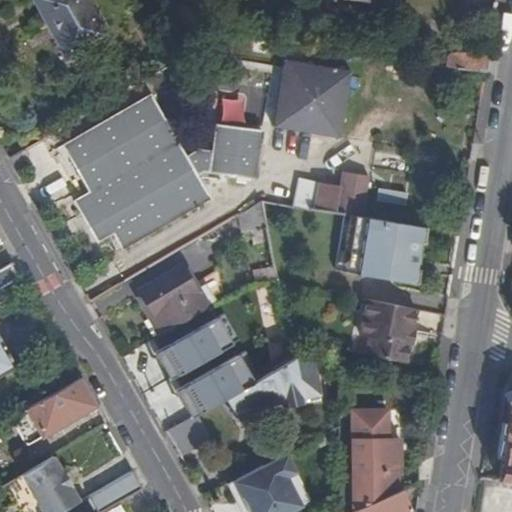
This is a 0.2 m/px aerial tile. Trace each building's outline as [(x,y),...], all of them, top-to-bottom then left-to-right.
[(88,0),(37,0),(52,26),(59,25),(77,56),(84,52),(83,49),(108,35),(88,0)] [(447,54),(445,64),(484,71),(487,51),(449,51),(447,54)] [(338,137),(350,70),(282,58),(271,125),(338,137)] [(113,231),(122,247),(206,198),(193,174),(203,169),(254,176),(260,131),(216,124),(212,153),(197,151),(184,158),(148,96),(63,145),(90,192),(75,200),(97,240),(113,231)] [(23,149),(8,158),(16,173),(32,164),(23,149)] [(369,176),(342,171),(336,211),(363,215),(369,176)] [(298,179),(294,206),(335,212),(339,186),(298,179)] [(373,217),(384,218),(386,205),(403,207),(405,191),(376,188),(373,217)] [(263,200),(242,213),(245,231),(255,229),(256,234),(269,232),(266,220),(263,200)] [(352,271),(358,216),(345,214),(340,270),(352,271)] [(420,223),(359,218),(354,277),(415,282),(420,223)] [(0,269),(0,287),(20,276),(19,275),(12,263),(0,269)] [(154,315),(164,332),(206,308),(181,267),(138,292),(152,316),(154,315)] [(152,316),(138,292),(134,294),(159,335),(164,332),(154,315),(152,316)] [(416,310),(366,301),(360,336),(370,338),(367,356),(406,363),(416,310)] [(206,400),(209,405),(274,367),(292,356),(288,333),(216,375),(220,380),(207,388),(212,396),(206,400)] [(0,373),(14,366),(0,342),(0,373)] [(292,356),(274,367),(282,406),(320,398),(313,359),(292,356)] [(79,379),(13,417),(29,444),(94,406),(87,393),(79,379)] [(511,398),(508,400),(510,405),(509,415),(511,415),(500,480),(511,481),(511,398)] [(352,410),(353,510),(396,491),(396,473),(400,473),(400,438),(388,438),(388,409),(352,410)] [(167,431),(180,454),(209,436),(195,413),(187,418),(167,430),(167,431)] [(52,455),(20,474),(42,511),(62,511),(79,502),(70,487),(71,486),(62,470),(61,471),(52,455)] [(307,511),(309,511),(285,467),(243,489),(255,511),(307,511)] [(97,511),(98,511),(141,488),(132,471),(89,497),(97,511)] [(42,511),(20,474),(4,483),(20,511),(42,511)] [(402,511),(410,508),(401,489),(396,491),(353,510),(348,511),(402,511)] [(100,511),(122,511),(118,503),(100,511)]
